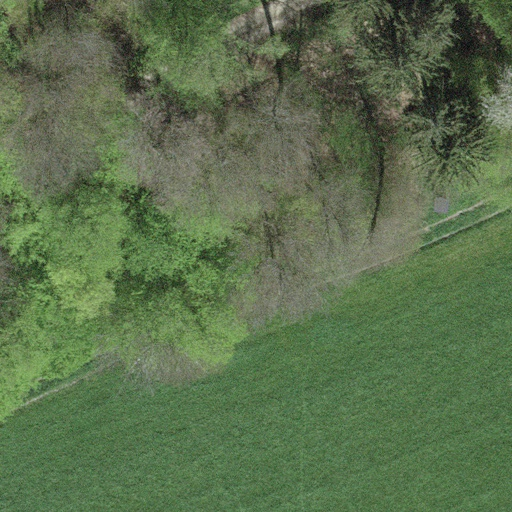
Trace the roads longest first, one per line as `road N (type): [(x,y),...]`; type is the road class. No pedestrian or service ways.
road 1 (track): [(0,398),(511,193)]
road 2 (track): [(0,152),(308,0)]
